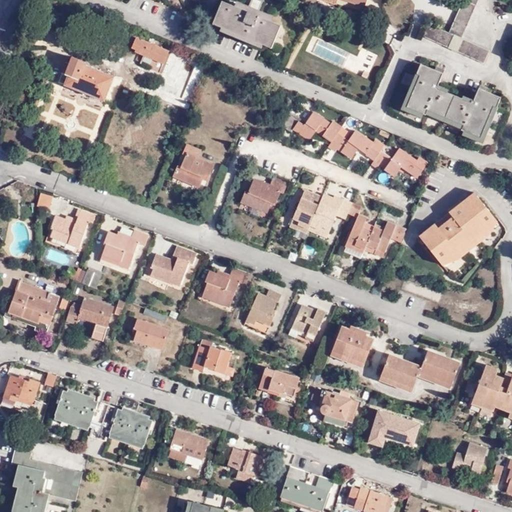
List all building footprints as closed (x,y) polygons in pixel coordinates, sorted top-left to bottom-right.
[(463,0),(449,33),(454,36),(455,35),(462,38),(476,6),(478,0),(463,0)] [(257,16),(261,6),(252,2),(248,12),(223,1),(213,25),(272,49),(282,26),(257,16)] [(427,24),(422,37),(449,48),(454,36),(449,33),(427,24)] [(454,36),(449,48),(458,52),(463,39),(462,38),(455,35),(454,36)] [(136,52),(164,64),(169,51),(137,38),(133,48),(137,50),(136,52)] [(458,52),(484,64),(490,51),(463,39),(458,52)] [(64,85),(105,101),(114,77),(85,65),(86,63),(73,57),(70,64),(67,62),(62,74),(63,74),(60,83),(64,85)] [(446,118),(455,96),(439,89),(440,87),(438,86),(443,74),(421,64),(417,74),(420,76),(407,108),(426,116),(428,110),(446,118)] [(471,103),(455,96),(446,118),(463,126),(462,130),(481,139),(494,107),(497,108),(501,98),(479,88),(474,101),(472,101),(471,103)] [(301,118),(291,111),(284,128),(291,133),(293,129),(299,121),(301,118)] [(305,125),(299,121),(293,129),(310,141),(317,131),(332,142),(338,134),(342,127),(333,121),(331,124),(314,112),(305,125)] [(348,141),(338,134),(332,142),(329,147),(336,152),(338,149),(352,159),(360,149),(367,154),(367,155),(375,161),(381,152),(385,146),(376,140),(373,144),(356,131),(348,141)] [(174,177),(200,188),(203,180),(206,182),(214,165),(196,157),(199,150),(188,145),(183,155),(187,156),(181,168),(178,167),(174,177)] [(392,159),(381,152),(375,161),(372,165),(383,172),(385,170),(395,177),(402,167),(418,178),(428,163),(420,157),(417,161),(399,149),(392,159)] [(283,193),(287,183),(273,177),(270,185),(255,179),(251,188),(248,186),(241,203),(268,214),(272,204),(275,205),(281,192),(283,193)] [(299,224),(309,229),(323,197),(305,190),(302,198),(293,218),(300,221),(299,224)] [(38,206),(38,207),(49,210),(53,196),(41,193),(38,206)] [(490,228),(498,222),(475,193),(419,236),(442,265),(450,260),(449,259),(489,227),(490,228)] [(337,216),(346,219),(353,204),(335,196),(334,198),(324,194),(323,197),(309,229),(309,230),(327,238),(337,216)] [(67,216),(66,219),(76,223),(81,210),(78,209),(75,218),(67,216)] [(76,223),(66,219),(56,216),(51,229),(54,230),(51,237),(69,243),(69,244),(80,248),(89,224),(89,222),(93,224),(96,215),(81,210),(76,223)] [(365,250),(372,232),(364,228),(365,224),(368,218),(359,214),(345,246),(363,254),(365,250)] [(290,226),(307,233),(309,230),(309,229),(299,224),(300,221),(293,218),(290,226)] [(401,243),(407,229),(388,221),(385,229),(384,231),(374,227),(372,232),(365,250),(383,258),(391,238),(401,243)] [(489,235),(498,222),(490,228),(489,227),(449,259),(450,260),(442,265),(458,260),(489,235)] [(129,269),(138,243),(146,246),(150,236),(135,230),(132,237),(118,232),(117,235),(109,232),(104,245),(106,246),(101,259),(129,269)] [(177,246),(172,260),(177,262),(182,248),(177,246)] [(177,262),(172,260),(156,254),(151,268),(154,269),(152,275),(180,286),(189,263),(193,265),(197,253),(182,248),(177,262)] [(202,297),(230,307),(240,283),(243,284),(246,273),(233,268),(230,276),(217,271),(216,274),(210,271),(206,282),(208,283),(202,297)] [(88,269),(82,284),(96,289),(102,275),(88,269)] [(71,280),(77,282),(80,273),(74,271),(71,280)] [(34,321),(33,326),(32,328),(47,334),(60,296),(20,282),(9,313),(34,321)] [(266,296),(259,293),(246,321),(255,325),(257,320),(271,326),(276,315),(273,314),(278,302),(279,303),(282,295),(269,290),(266,296)] [(104,341),(115,307),(85,298),(80,311),(71,308),(66,321),(77,325),(79,319),(96,324),(92,337),(104,341)] [(115,314),(122,316),(126,302),(119,300),(115,314)] [(317,311),(302,305),(292,328),(299,331),(307,335),(305,338),(314,342),(327,312),(319,308),(317,311)] [(166,322),(168,317),(146,308),(144,314),(166,322)] [(5,316),(33,326),(34,321),(9,313),(6,312),(5,316)] [(134,340),(146,344),(163,350),(170,329),(138,319),(134,329),(138,330),(135,338),(134,340)] [(375,339),(367,336),(350,329),(342,326),(330,355),(364,368),(375,339)] [(350,329),(367,336),(368,333),(351,326),(350,329)] [(299,331),(292,328),(289,336),(296,339),(299,331)] [(146,347),(146,344),(134,340),(135,338),(132,337),(131,342),(146,347)] [(232,353),(211,347),(210,350),(200,347),(193,368),(204,371),(205,367),(226,373),(232,353)] [(428,351),(422,367),(418,376),(451,389),(461,363),(428,351)] [(418,376),(422,367),(390,354),(380,380),(412,393),(418,376)] [(508,417),(511,418),(511,377),(506,375),(504,379),(496,376),(499,370),(486,365),(472,403),(494,412),(496,407),(511,412),(508,417)] [(294,396),(300,378),(266,367),(259,389),(268,392),(283,397),(284,393),(294,396)] [(310,382),(313,371),(306,369),(303,379),(310,382)] [(48,372),(45,384),(53,386),(56,374),(48,372)] [(18,397),(34,402),(41,382),(26,377),(25,380),(11,375),(4,397),(17,402),(17,400),(18,397)] [(360,401),(353,400),(326,391),(315,388),(311,403),(324,406),(323,407),(322,407),(322,408),(321,409),(321,410),(322,411),(322,412),(323,413),(324,414),(325,414),(326,414),(324,420),(343,426),(344,425),(347,426),(348,422),(353,423),(360,401)] [(105,441),(107,433),(145,445),(153,421),(118,409),(115,418),(113,417),(116,408),(101,403),(98,411),(96,411),(99,403),(63,390),(55,416),(93,428),(90,436),(105,441)] [(32,406),(34,402),(18,397),(17,400),(32,406)] [(414,448),(421,424),(378,410),(367,442),(383,447),(385,439),(414,448)] [(210,440),(176,429),(170,449),(171,450),(169,457),(186,462),(188,455),(203,460),(210,440)] [(471,474),(480,476),(488,448),(470,443),(466,455),(457,453),(453,468),(463,471),(465,464),(473,466),(471,474)] [(43,492),(47,493),(50,494),(50,495),(76,502),(83,472),(30,459),(32,452),(17,448),(13,465),(19,466),(19,464),(46,471),(44,478),(47,479),(43,492)] [(237,469),(239,470),(253,475),(261,477),(268,459),(243,450),(243,451),(234,448),(228,465),(237,468),(237,469)] [(42,511),(47,493),(43,492),(47,479),(44,478),(46,471),(19,464),(19,466),(14,486),(19,487),(23,488),(17,511),(42,511)] [(497,464),(491,483),(499,486),(504,466),(497,464)] [(280,497),(282,498),(321,511),(323,511),(333,481),(291,467),(280,497)] [(253,475),(239,470),(236,478),(250,483),(253,475)] [(147,487),(150,477),(144,476),(141,485),(147,487)] [(207,490),(210,481),(202,479),(199,488),(207,490)] [(12,511),(17,511),(23,488),(19,487),(12,511)] [(388,511),(393,498),(361,488),(361,489),(353,487),(347,505),(367,511),(388,511)] [(50,494),(47,493),(42,511),(45,511),(50,495),(50,494)] [(320,511),(321,511),(282,498),(281,501),(314,511),(320,511)] [(190,511),(193,502),(189,501),(185,511),(190,511)] [(212,507),(193,502),(190,511),(216,511),(211,511),(212,507)]
